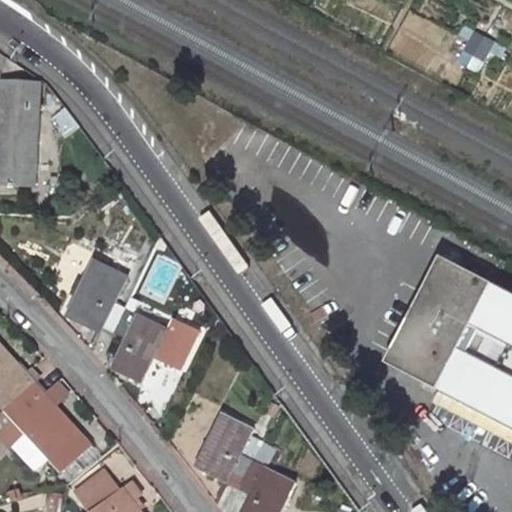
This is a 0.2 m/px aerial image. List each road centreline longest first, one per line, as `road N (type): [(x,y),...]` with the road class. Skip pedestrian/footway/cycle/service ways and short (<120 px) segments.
road 1 (tertiary): [(0,8),(105,101),(398,511)]
road 2 (residential): [(0,291),(105,395),(198,511)]
